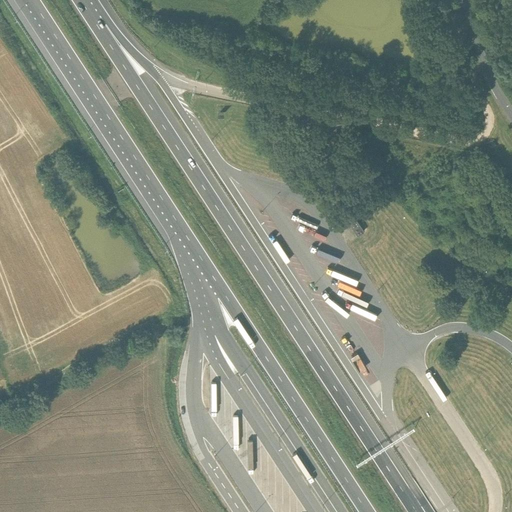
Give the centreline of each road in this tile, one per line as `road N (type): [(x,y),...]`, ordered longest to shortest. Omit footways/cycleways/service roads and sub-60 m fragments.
road 1 (motorway): [(415,511),(97,26)]
road 2 (motorway): [(30,0),(198,260)]
road 3 (motorway): [(198,260),(365,511)]
road 4 (motorway): [(208,318),(343,511)]
road 5 (motorway): [(208,318),(218,365),(314,511)]
road 6 (track): [(0,413),(170,311)]
road 7 (motorway): [(511,113),(483,64),(466,0)]
